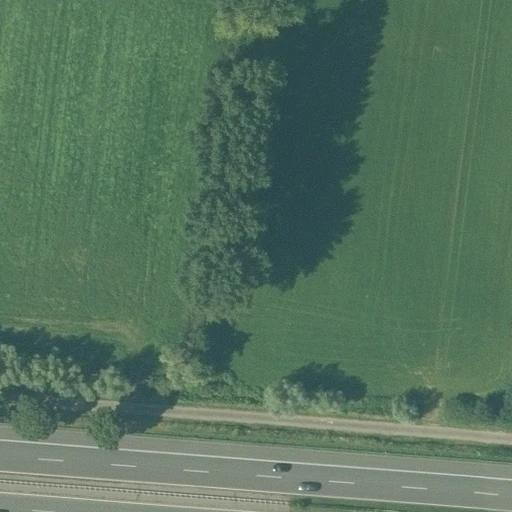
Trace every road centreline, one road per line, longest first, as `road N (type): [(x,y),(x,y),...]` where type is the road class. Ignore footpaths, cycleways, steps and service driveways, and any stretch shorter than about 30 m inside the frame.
road 1 (motorway): [(511,490),(0,450)]
road 2 (unclassified): [(0,392),(511,431)]
road 3 (motorway): [(0,502),(128,511)]
